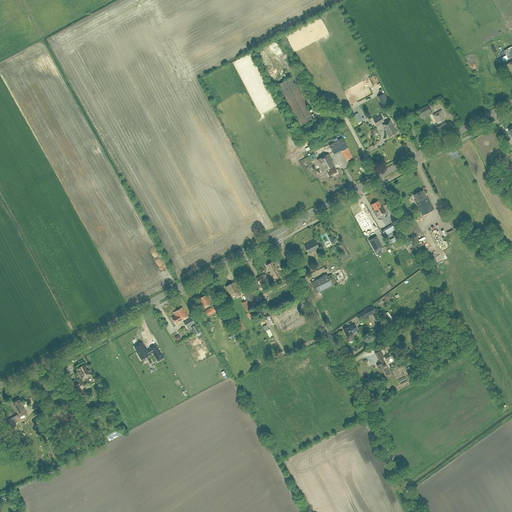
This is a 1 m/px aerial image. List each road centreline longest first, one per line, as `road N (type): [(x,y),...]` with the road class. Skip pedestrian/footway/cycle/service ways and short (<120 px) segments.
road 1 (secondary): [(0,384),(274,234)]
road 2 (tertiary): [(416,511),(274,234)]
road 3 (secondary): [(274,234),(511,103)]
